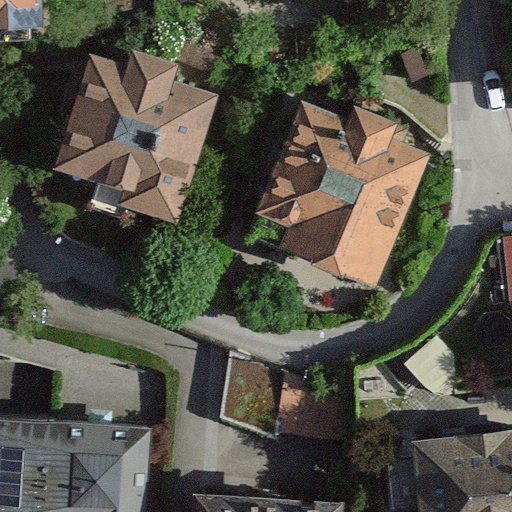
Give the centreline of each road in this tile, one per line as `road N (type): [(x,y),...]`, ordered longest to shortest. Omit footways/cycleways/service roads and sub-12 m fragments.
road 1 (residential): [(24,238),(278,343),(320,349),(393,329),(430,298),(459,248),(477,190)]
road 2 (unknown): [(170,511),(201,314)]
road 3 (residential): [(477,190),(453,0)]
